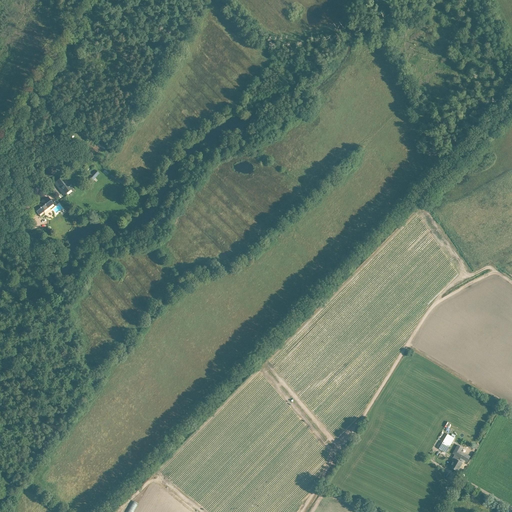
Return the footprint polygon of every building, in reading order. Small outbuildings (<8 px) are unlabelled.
[(52,175),(50,167),(43,169),(44,177),(52,175)] [(55,183),(64,195),(71,189),(62,177),(55,183)] [(34,208),(39,214),(52,204),(51,201),(48,197),(43,201),(43,200),(42,200),(38,204),(38,205),(34,208)] [(454,438),(446,433),(437,447),(446,452),(454,438)] [(462,463),(457,460),(459,457),(467,461),(470,456),(461,451),(463,448),(457,445),(453,453),(455,455),(453,458),(455,459),(451,467),(458,471),(462,463)]
